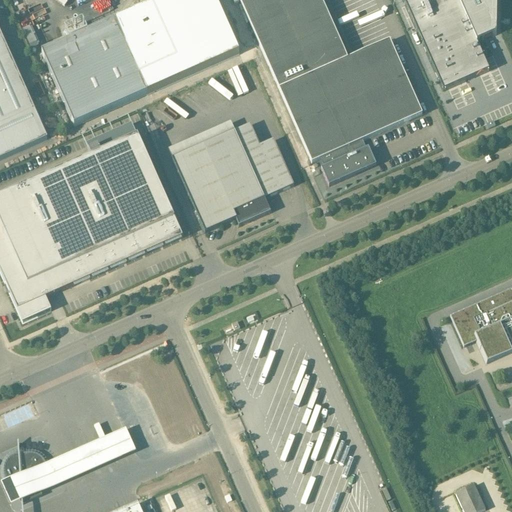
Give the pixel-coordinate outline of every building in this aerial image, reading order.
[(238,0),(312,165),(321,161),(324,169),(321,171),(329,188),(356,176),(355,174),(361,172),(362,172),(362,171),(373,166),(370,161),(372,160),(368,150),(366,151),(363,143),(422,116),(389,42),(347,61),(320,0),(238,0)] [(402,0),(443,93),(489,72),(477,45),(496,36),(496,0),(402,0)] [(115,23),(42,55),(74,129),(147,96),(115,23)] [(0,34),(0,161),(47,141),(0,34)] [(250,127),(172,161),(204,232),(205,235),(236,221),(239,228),(237,228),(238,229),(272,214),(271,213),(270,214),(264,201),(294,188),(292,184),(273,142),(260,148),(250,127)] [(0,198),(0,273),(23,324),(51,312),(46,300),(182,239),(179,231),(137,138),(0,198)] [(467,310),(450,318),(464,349),(466,347),(469,345),(476,343),(486,365),(511,353),(511,290),(472,308),(474,312),(469,314),(467,310)] [(243,335),(237,359),(238,359),(250,359),(251,355),(255,356),(255,351),(256,346),(270,346),(273,336),(281,336),(262,330),(260,334),(258,334),(249,334),(252,334),(243,335)] [(46,467),(55,487),(134,451),(125,432),(46,467)] [(9,483),(11,481),(22,506),(43,497),(41,493),(55,487),(46,467),(45,464),(44,462),(42,459),(40,458),(38,456),(35,455),(32,454),(29,454),(19,455),(16,455),(13,456),(11,458),(9,460),(7,462),(5,464),(4,467),(4,470),(4,473),(4,475),(5,478),(6,481),(9,483)] [(340,473),(330,507),(332,507),(329,511),(342,511),(353,477),(340,473)] [(485,511),(474,487),(455,496),(459,506),(462,511),(485,511)]
